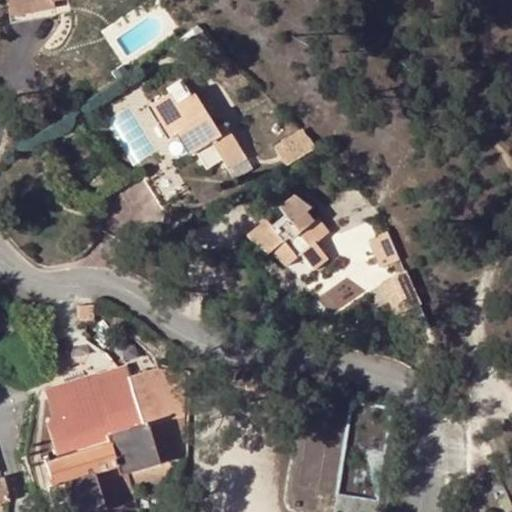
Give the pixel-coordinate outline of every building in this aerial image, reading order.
[(6,0),(9,13),(55,6),(54,1),(58,0),(6,0)] [(11,23),(56,15),(56,12),(64,11),(62,0),(58,0),(54,1),(55,6),(9,13),(11,23)] [(181,79),(166,87),(175,102),(156,114),(169,137),(176,133),(189,155),(195,151),(205,169),(223,159),(234,178),(251,168),(225,123),(216,129),(194,91),(190,94),(181,79)] [(287,164),(312,147),(297,132),(275,146),(287,164)] [(172,164),(147,179),(162,202),(187,187),(172,164)] [(312,269),(326,256),(314,242),(327,231),(318,216),(314,220),(306,211),(311,206),(294,194),(278,208),(284,214),(270,226),(264,219),(245,235),(267,254),(270,252),(286,267),(300,254),(312,269)] [(399,257),(387,230),(368,240),(380,267),(399,257)] [(398,315),(421,305),(408,276),(385,286),(398,315)] [(77,303),(79,320),(94,319),(93,302),(77,303)] [(133,490),(175,478),(185,459),(188,376),(154,368),(129,376),(126,366),(55,389),(46,398),(51,416),(46,426),(56,458),(43,462),(50,486),(47,486),(52,505),(69,500),(72,511),(93,511),(135,500),(133,490)] [(139,511),(135,500),(93,511),(139,511)]
